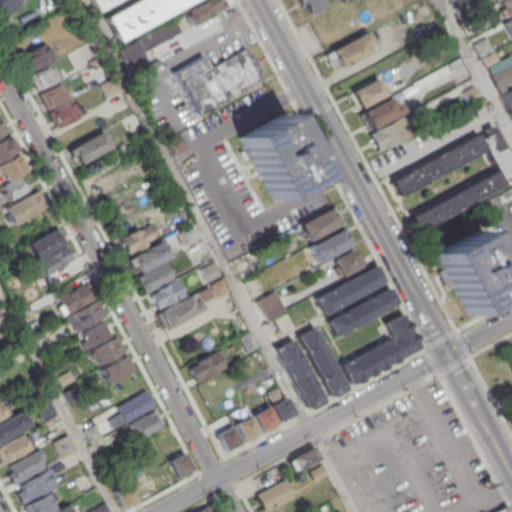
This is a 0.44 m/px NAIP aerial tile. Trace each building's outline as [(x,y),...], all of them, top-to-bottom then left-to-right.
[(0,15),(0,0),(16,0),(19,5),(0,15)] [(200,0),(109,49),(83,0),(200,0)] [(190,26),(182,12),(203,0),(221,0),(225,6),(190,26)] [(307,14),(299,0),(321,0),(324,4),(307,14)] [(450,2),(453,0),(470,0),(474,7),(457,16),(450,2)] [(511,12),(506,16),(498,0),(511,0),(511,12)] [(511,36),(510,38),(502,22),(511,16),(511,36)] [(116,50),(131,77),(148,68),(139,52),(177,31),(171,19),(116,50)] [(341,66),(332,49),(366,30),(375,47),(341,66)] [(472,44),(478,56),(491,49),(484,37),(472,44)] [(27,71),(19,56),(43,42),(52,57),(27,71)] [(193,114),(170,73),(200,58),(206,69),(242,50),(258,79),(193,114)] [(480,57),(485,66),(497,60),(492,51),(480,57)] [(36,89),(28,75),(48,63),(56,78),(36,89)] [(104,97),(97,84),(110,77),(117,90),(104,97)] [(359,107),(350,91),(376,77),(385,93),(359,107)] [(45,108),(37,93),(58,81),(67,96),(45,108)] [(466,104),(460,92),(472,86),(478,98),(466,104)] [(368,130),(359,113),(389,98),(397,114),(368,130)] [(54,126),(46,111),(67,99),(75,114),(54,126)] [(270,198),(237,137),(279,115),(312,176),(270,198)] [(377,151),(368,134),(400,116),(410,134),(377,151)] [(78,163),(70,147),(100,130),(109,146),(78,163)] [(398,194),(390,180),(474,135),(477,140),(492,132),(511,167),(511,172),(500,179),(503,183),(416,230),(408,214),(493,168),(483,148),(398,194)] [(0,159),(0,139),(8,135),(16,151),(0,159)] [(379,153),(386,169),(418,153),(410,137),(379,153)] [(5,180),(0,170),(0,162),(17,154),(25,169),(5,180)] [(85,186),(94,203),(126,185),(117,169),(85,186)] [(8,199),(1,185),(17,177),(24,191),(8,199)] [(12,222),(4,207),(25,196),(33,211),(12,222)] [(307,240),(298,224),(332,207),(340,222),(307,240)] [(125,253),(117,239),(149,222),(157,236),(125,253)] [(185,242),(179,231),(190,224),(197,236),(185,242)] [(34,258),(26,243),(55,228),(63,243),(34,258)] [(315,261),(307,245),(343,228),(350,243),(315,261)] [(466,316),(433,254),(476,231),(509,293),(466,316)] [(137,272),(133,264),(129,266),(125,259),(160,239),(169,255),(137,272)] [(42,273),(35,260),(63,246),(69,259),(42,273)] [(339,274),(331,258),(350,248),(359,264),(339,274)] [(206,280),(199,268),(211,261),(218,274),(206,280)] [(144,291),(136,276),(163,262),(171,277),(144,291)] [(312,297),(373,265),(382,282),(321,314),(312,297)] [(155,308),(147,293),(174,279),(182,294),(155,308)] [(226,292),(219,279),(207,285),(214,298),(226,292)] [(64,313),(56,297),(81,284),(89,300),(64,313)] [(324,319),(384,287),(393,304),(333,336),(324,319)] [(265,317),(255,299),(272,290),(282,308),(265,317)] [(201,309),(192,292),(157,311),(166,328),(201,309)] [(72,332),(64,316),(95,300),(103,315),(72,332)] [(338,363),(348,382),(416,346),(400,315),(381,324),(388,337),(338,363)] [(83,349),(76,335),(101,322),(108,335),(83,349)] [(327,396),(295,336),(312,327),(344,387),(327,396)] [(34,340),(31,334),(40,329),(43,335),(34,340)] [(246,351),(238,337),(248,331),(257,345),(246,351)] [(99,363),(91,348),(115,335),(124,350),(99,363)] [(304,408),(272,347),(289,338),(321,398),(304,408)] [(195,382),(186,365),(220,346),(225,355),(218,359),(222,367),(195,382)] [(108,383),(100,368),(125,355),(133,370),(108,383)] [(59,386),(55,378),(67,371),(71,379),(59,386)] [(122,421),(114,407),(144,391),(151,406),(122,421)] [(42,418),(34,402),(46,396),(54,411),(42,418)] [(279,420),(270,404),(284,396),(293,413),(279,420)] [(0,416),(9,410),(0,398),(0,416)] [(261,430),(251,414),(265,406),(275,423),(261,430)] [(136,440),(127,424),(153,409),(162,425),(136,440)] [(0,440),(0,422),(20,410),(28,424),(0,440)] [(243,440),(234,423),(248,415),(257,432),(243,440)] [(89,441),(83,429),(94,423),(100,435),(89,441)] [(225,450),(216,433),(230,426),(239,442),(225,450)] [(1,465),(0,463),(0,446),(22,435),(30,450),(1,465)] [(59,457),(52,442),(67,435),(74,449),(59,457)] [(12,483),(7,473),(11,471),(8,464),(38,448),(42,456),(39,458),(43,466),(12,483)] [(297,472),(291,459),(311,448),(317,461),(297,472)] [(177,477),(167,460),(181,452),(191,469),(177,477)] [(313,480),(308,471),(319,465),(324,474),(313,480)] [(26,499),(18,484),(48,468),(56,483),(26,499)] [(264,511),(255,495),(283,480),(291,496),(264,511)] [(123,508),(114,491),(128,483),(137,500),(123,508)] [(45,511),(27,511),(24,505),(45,494),(53,508),(45,511)] [(86,511),(103,501),(109,511),(86,511)]
